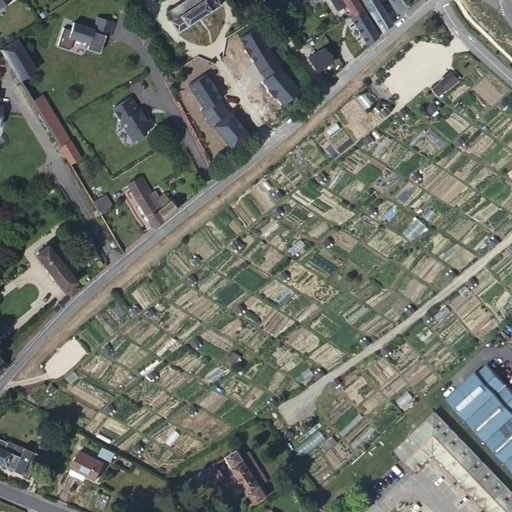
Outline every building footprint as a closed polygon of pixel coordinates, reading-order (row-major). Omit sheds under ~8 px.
[(184,0),(169,9),(174,17),(170,21),(177,33),(188,26),(187,24),(210,9),(211,11),(222,4),(219,0),(184,0)] [(329,0),(331,2),(332,3),(334,4),(335,5),(337,5),(339,4),(341,3),(345,2),(352,13),(361,8),(356,0),(329,0)] [(392,21),(395,19),(389,10),(386,12),(378,0),(362,0),(375,19),(382,31),(392,23),(392,21)] [(349,16),(368,45),(378,35),(378,34),(370,22),(361,8),(352,13),(349,16)] [(140,15),(136,18),(140,26),(145,23),(140,15)] [(115,24),(98,18),(94,30),(74,23),(72,31),(64,28),(58,46),(70,51),(74,39),(89,44),(87,50),(99,54),(105,38),(109,39),(115,24)] [(378,34),(382,31),(375,19),(370,22),(378,34)] [(256,28),(239,39),(244,47),(243,48),(249,57),(250,57),(260,73),(275,60),(256,28)] [(148,33),(144,35),(149,45),(154,42),(148,33)] [(0,48),(0,50),(19,80),(34,70),(15,39),(0,48)] [(316,72),(332,62),(324,48),(307,59),(316,72)] [(283,104),(298,90),(278,68),(281,66),(275,60),(260,73),(265,79),(262,82),(269,89),(268,90),(274,97),(275,96),(283,104)] [(452,72),(440,82),(441,83),(447,90),(459,80),(452,72)] [(201,111),(207,120),(224,107),(219,100),(221,99),(216,91),(217,91),(211,81),(211,82),(205,74),(188,84),(204,109),(201,111)] [(447,90),(441,83),(433,89),(439,96),(447,90)] [(27,94),(48,129),(58,124),(37,89),(27,94)] [(130,98),(113,108),(121,120),(120,121),(127,132),(131,133),(135,140),(146,133),(147,129),(154,125),(147,115),(144,116),(139,109),(138,110),(130,98)] [(224,107),(207,120),(213,127),(214,126),(232,149),(248,135),(230,112),(229,113),(224,107)] [(48,129),(69,164),(79,158),(58,124),(48,129)] [(131,133),(127,132),(133,141),(135,140),(131,133)] [(139,176),(125,185),(133,197),(147,188),(139,176)] [(147,218),(153,228),(164,219),(177,208),(169,199),(168,199),(163,193),(156,200),(161,205),(159,208),(154,201),(152,202),(148,194),(150,193),(147,188),(133,197),(146,218),(147,218)] [(93,198),(99,209),(111,203),(105,192),(93,198)] [(70,298),(80,289),(75,281),(54,253),(54,254),(52,251),(49,248),(48,247),(45,246),(43,247),(38,251),(37,253),(37,254),(37,256),(38,257),(42,263),(63,290),(66,294),(70,298)] [(59,308),(70,298),(66,294),(56,305),(59,308)] [(474,371),(444,398),(511,472),(511,391),(485,363),(475,372),(474,371)] [(433,456),(487,511),(511,511),(511,492),(434,412),(396,447),(414,466),(418,466),(424,461),(423,456),(428,456),(427,451),(431,447),(434,450),(432,452),(433,456)] [(3,448),(0,446),(0,462),(28,475),(38,453),(7,440),(6,443),(3,448)] [(103,448),(99,456),(111,462),(115,454),(103,448)] [(238,449),(227,456),(255,502),(266,495),(260,484),(267,479),(250,451),(242,455),(238,449)] [(79,451),(71,468),(87,475),(96,479),(104,463),(79,451)] [(221,461),(204,472),(212,484),(229,473),(221,461)] [(87,475),(71,468),(69,472),(85,480),(87,475)]
